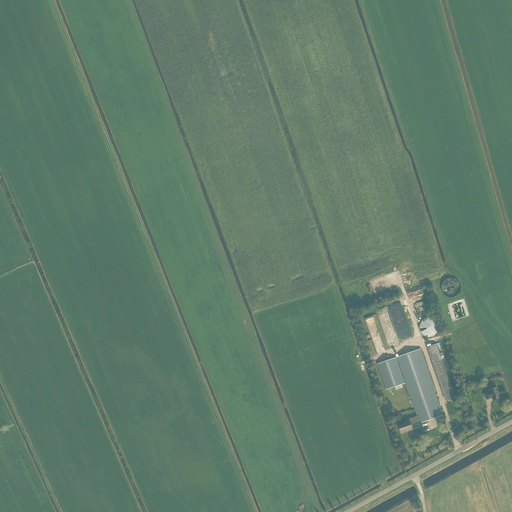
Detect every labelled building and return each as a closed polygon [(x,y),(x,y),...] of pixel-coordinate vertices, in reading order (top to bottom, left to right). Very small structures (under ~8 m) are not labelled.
[(405,295),(407,301),(412,300),(412,298),(423,294),(422,290),(405,295)] [(374,315),(377,326),(391,322),(387,311),(374,315)] [(422,320),(422,321),(421,322),(420,323),(420,324),(419,326),(419,327),(419,328),(419,330),(420,331),(421,333),(421,334),(423,335),(424,336),(425,336),(426,337),(428,337),(429,337),(431,337),(432,337),(434,336),(435,335),(436,335),(436,334),(437,333),(438,332),(438,331),(438,330),(439,328),(439,326),(438,325),(438,323),(437,322),(436,321),(436,320),(435,320),(434,319),(433,319),(432,319),(432,318),(431,318),(430,318),(429,318),(428,318),(427,318),(426,318),(425,319),(423,320),(422,320)] [(437,344),(427,347),(445,401),(455,398),(437,344)] [(419,422),(419,423),(420,423),(421,424),(425,423),(425,421),(443,415),(420,350),(378,364),(387,389),(395,387),(401,385),(406,383),(417,416),(409,419),(410,422),(399,425),(401,433),(412,429),(411,425),(419,422)] [(500,398),(497,387),(489,390),(490,392),(485,394),(487,400),(492,398),(493,401),(500,398)]
